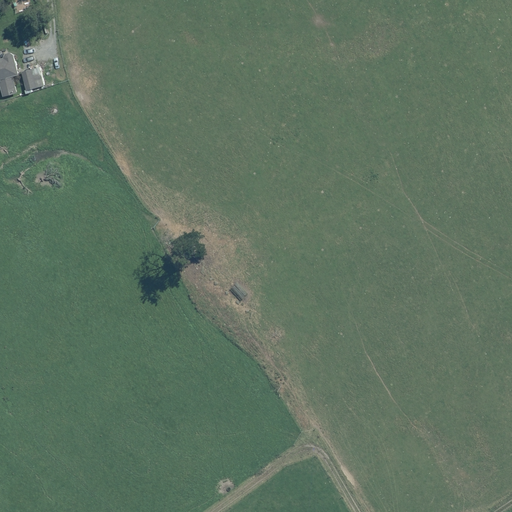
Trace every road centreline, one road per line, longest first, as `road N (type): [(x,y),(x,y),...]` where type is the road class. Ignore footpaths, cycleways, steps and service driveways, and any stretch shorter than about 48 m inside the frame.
road 1 (track): [(91,0),(332,307),(383,431),(405,511)]
road 2 (track): [(216,511),(309,450),(324,454),(358,511)]
